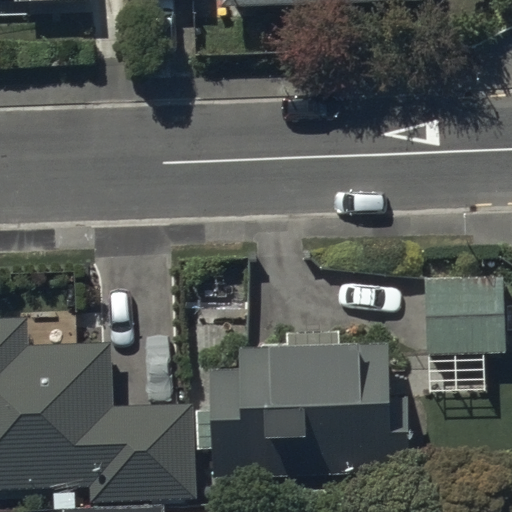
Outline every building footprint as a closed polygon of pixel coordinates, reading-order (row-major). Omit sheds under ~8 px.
[(16,0),(17,8),(86,7),(86,0),(16,0)] [(221,0),(222,14),(426,10),(425,0),(221,0)] [(506,284),(423,282),(424,359),(507,358),(506,284)] [(77,329),(0,329),(0,497),(91,497),(91,506),(195,505),(194,414),(113,415),(112,350),(77,351),(77,329)] [(286,353),(240,357),(241,375),(209,376),(215,488),(411,478),(408,404),(388,405),(386,351),(339,354),(339,340),(286,342),(286,353)]
